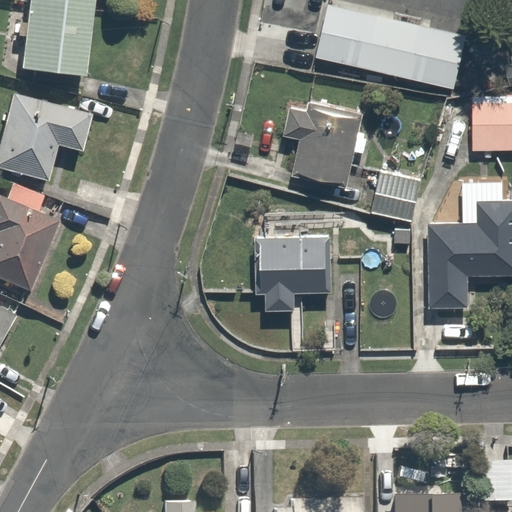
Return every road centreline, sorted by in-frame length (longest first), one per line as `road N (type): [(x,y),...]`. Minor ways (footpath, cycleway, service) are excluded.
road 1 (residential): [(511,394),(81,397)]
road 2 (residential): [(209,0),(189,108),(148,249),(81,397)]
road 3 (residential): [(81,397),(19,511)]
